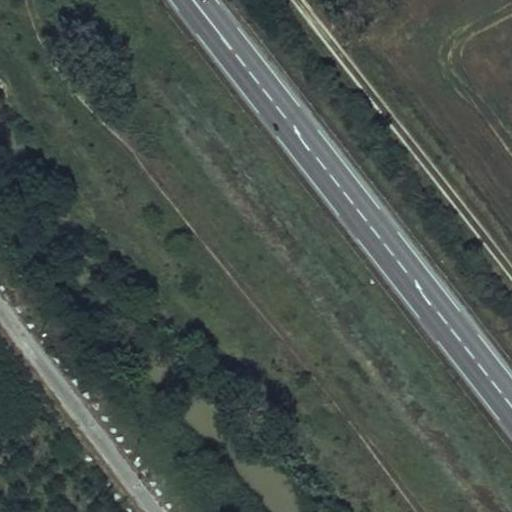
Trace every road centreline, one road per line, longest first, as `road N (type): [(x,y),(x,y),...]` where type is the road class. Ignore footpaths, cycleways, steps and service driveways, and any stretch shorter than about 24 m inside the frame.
road 1 (primary): [(511,400),(198,0)]
road 2 (track): [(300,0),(511,273)]
